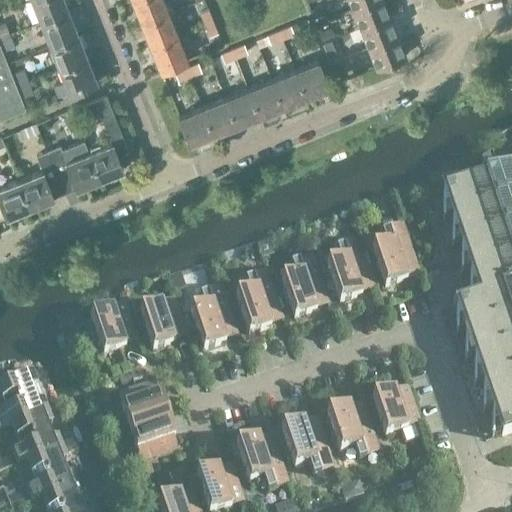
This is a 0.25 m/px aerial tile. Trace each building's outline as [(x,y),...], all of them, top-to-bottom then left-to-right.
[(31,0),(40,22),(67,11),(62,0),(31,0)] [(162,0),(131,0),(140,22),(167,11),(164,2),(162,0)] [(349,0),(353,8),(373,0),(349,0)] [(382,0),(373,0),(353,8),(360,27),(389,16),(382,0)] [(321,5),(311,9),(315,20),(325,16),(321,5)] [(208,8),(199,12),(203,23),(213,20),(208,8)] [(67,11),(40,22),(49,45),(76,34),(67,11)] [(167,11),(140,22),(150,45),(177,34),(168,13),(167,11)] [(389,16),(360,27),(368,46),(397,35),(389,16)] [(213,20),(203,23),(209,37),(218,33),(213,20)] [(9,34),(6,25),(0,27),(0,35),(1,37),(9,34)] [(282,39),(292,35),(289,26),(278,30),(282,39)] [(331,27),(320,31),(323,39),(334,35),(331,27)] [(282,39),(278,30),(267,35),(270,43),(282,39)] [(9,34),(1,37),(3,42),(5,49),(14,46),(9,34)] [(76,34),(49,45),(58,68),(85,57),(76,34)] [(177,34),(150,45),(159,69),(186,58),(177,34)] [(397,35),(368,46),(376,66),(405,55),(397,35)] [(328,55),(329,55),(336,52),(331,40),(324,42),(323,43),(328,55)] [(244,44),(233,48),(236,57),(247,53),(244,44)] [(233,48),(220,53),(224,62),(236,57),(233,48)] [(85,57),(58,68),(63,80),(55,83),(60,95),(95,81),(85,57)] [(294,68),(305,95),(328,86),(317,59),(294,68)] [(339,59),(332,62),(336,73),(338,72),(344,70),(339,59)] [(190,76),(202,72),(198,62),(187,67),(190,76)] [(0,79),(10,75),(10,74),(6,64),(0,66),(0,79)] [(190,76),(187,67),(174,72),(178,81),(190,76)] [(271,77),(282,105),(305,95),(294,68),(271,77)] [(24,69),(13,73),(18,84),(28,80),(24,69)] [(104,74),(94,78),(97,84),(107,80),(104,74)] [(14,85),(10,75),(0,79),(0,92),(15,87),(14,85)] [(259,114),(282,105),(271,77),(248,86),(259,114)] [(28,80),(18,84),(23,97),(33,93),(28,80)] [(259,114),(248,86),(225,96),(236,123),(259,114)] [(0,104),(19,97),(15,87),(0,92),(0,104)] [(105,94),(82,103),(88,117),(98,113),(108,139),(99,143),(87,147),(99,178),(123,168),(121,161),(130,158),(105,94)] [(202,105),(213,132),(236,123),(225,96),(202,105)] [(0,118),(24,109),(19,99),(19,97),(0,104),(0,118)] [(47,105),(44,98),(34,102),(37,109),(47,105)] [(213,132),(202,105),(178,114),(189,141),(213,132)] [(35,122),(19,129),(23,137),(39,131),(35,122)] [(58,146),(47,151),(58,177),(69,173),(75,188),(99,178),(87,147),(84,139),(59,149),(58,146)] [(444,195),(442,222),(452,220),(451,248),(461,245),(460,263),(460,275),(469,273),(469,300),(456,305),(455,336),(465,333),(463,363),(474,359),(473,388),(483,385),(483,414),(491,411),(491,441),(492,441),(511,434),(511,148),(479,171),(479,172),(480,171),(480,173),(482,178),(443,192),(444,195)] [(40,166),(17,175),(30,206),(53,196),(47,182),(58,177),(47,151),(36,155),(40,166)] [(0,201),(6,216),(29,206),(30,206),(17,175),(0,182),(0,201)] [(420,278),(406,238),(402,227),(382,234),(386,247),(372,252),(385,290),(402,284),(402,282),(418,276),(419,279),(420,278)] [(374,294),(360,253),(356,242),(336,249),(341,262),(326,267),(339,305),(356,300),(356,298),(372,292),(373,294),(374,294)] [(328,309),(314,269),(311,259),(291,265),(295,278),(281,283),(294,321),(311,315),(310,313),(327,308),(327,310),(328,309)] [(283,325),(269,284),(266,275),(246,282),(250,293),(235,298),(248,336),(265,330),(265,328),(281,323),(282,325),(283,325)] [(179,276),(168,279),(173,294),(184,291),(179,276)] [(238,341),(223,300),(220,290),(201,297),(205,309),(190,314),(203,352),(220,346),(219,344),(236,339),(237,341),(238,341)] [(187,340),(173,300),(172,300),(172,302),(139,314),(152,352),(169,346),(169,344),(185,339),(186,341),(187,340)] [(138,345),(124,304),(123,305),(123,307),(90,318),(103,357),(121,351),(120,349),(136,343),(137,345),(138,345)] [(139,372),(130,374),(133,383),(146,379),(144,374),(139,372)] [(0,401),(4,412),(0,413),(0,431),(10,427),(10,426),(44,412),(41,402),(36,404),(31,391),(35,389),(30,375),(0,386),(0,401)] [(128,375),(119,378),(121,386),(131,383),(128,375)] [(129,429),(167,417),(162,400),(160,401),(155,385),(157,384),(157,383),(116,396),(116,397),(118,396),(129,429)] [(406,391),(390,396),(389,394),(372,400),(385,438),(418,427),(419,429),(420,429),(407,388),(405,389),(406,391)] [(377,454),(361,404),(360,405),(361,407),(344,412),(344,410),(326,416),(339,454),(355,449),(358,460),(377,454)] [(19,449),(0,456),(0,473),(25,464),(25,463),(59,449),(55,439),(51,441),(46,428),(50,426),(45,414),(44,412),(10,426),(10,427),(19,449)] [(173,435),(167,417),(129,429),(140,464),(138,465),(138,466),(179,452),(179,451),(176,452),(171,435),(173,435)] [(332,469),(315,420),(314,420),(315,422),(299,428),(298,426),(281,431),(293,470),(309,465),(313,475),(332,469)] [(288,486),(271,435),(270,436),(270,438),(254,443),(253,441),(236,447),(249,485),(264,480),(268,492),(288,486)] [(33,486),(4,498),(9,511),(12,511),(40,501),(39,500),(74,487),(70,477),(66,478),(61,465),(65,463),(60,451),(59,449),(25,463),(25,464),(33,486)] [(156,464),(143,468),(146,478),(159,474),(156,464)] [(206,511),(221,511),(227,510),(242,505),(242,507),(244,507),(230,466),(229,467),(230,469),(213,474),(213,472),(195,478),(206,511)] [(167,473),(154,477),(158,489),(170,485),(167,473)] [(43,511),(84,511),(74,487),(39,500),(40,501),(43,511)] [(198,511),(191,492),(190,492),(191,494),(175,500),(174,498),(157,503),(159,511),(198,511)]
